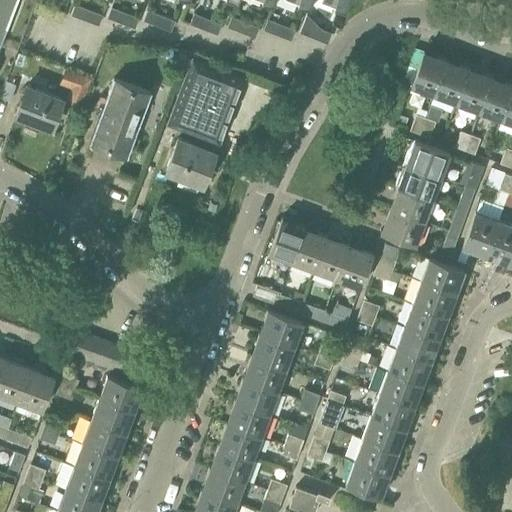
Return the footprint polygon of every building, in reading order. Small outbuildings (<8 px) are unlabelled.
[(0,0),(0,45),(17,0),(0,0)] [(72,11),(81,14),(86,4),(77,0),(72,11)] [(37,1),(33,11),(43,14),(47,4),(37,1)] [(107,16),(116,20),(120,9),(112,6),(107,16)] [(148,9),(144,19),(152,23),(157,12),(148,9)] [(301,29),(310,32),(316,18),(309,11),(301,29)] [(195,12),(190,23),(199,26),(203,15),(195,12)] [(233,14),(228,25),(237,29),(241,18),(233,14)] [(264,28),(273,32),(277,21),(269,17),(264,28)] [(424,55),(426,50),(424,50),(411,85),(435,94),(447,63),(449,59),(437,54),(435,59),(424,55)] [(192,57),(167,123),(182,128),(201,135),(208,138),(219,142),(223,131),(238,93),(244,77),(192,57)] [(447,63),(435,94),(457,102),(469,71),(470,72),(471,67),(460,63),(459,68),(447,63)] [(469,71),(457,102),(480,111),(491,80),(492,80),(493,76),(483,72),(482,76),(470,72),(469,71)] [(115,75),(90,142),(127,156),(152,90),(115,75)] [(491,80),(480,111),(503,119),(511,93),(511,82),(506,80),(504,84),(492,80),(491,80)] [(26,85),(15,114),(51,128),(62,98),(26,85)] [(511,93),(503,119),(511,122),(511,93)] [(416,113),(410,129),(421,133),(427,117),(416,113)] [(430,136),(436,121),(427,117),(421,133),(430,136)] [(461,130),(455,145),(465,149),(471,134),(461,130)] [(475,153),(480,137),(471,134),(465,149),(475,153)] [(178,137),(165,170),(202,185),(217,147),(207,143),(208,138),(201,135),(197,144),(178,137)] [(414,139),(410,148),(408,147),(403,162),(405,162),(440,175),(449,151),(414,139)] [(511,148),(506,147),(500,162),(511,166),(511,163),(511,148)] [(477,180),(483,164),(474,161),(468,176),(477,180)] [(400,170),(395,184),(397,185),(432,198),(440,175),(405,162),(402,171),(400,170)] [(511,174),(504,172),(498,188),(508,192),(511,180),(511,174)] [(465,184),(459,200),(469,203),(474,188),(465,184)] [(432,198),(397,185),(393,194),(398,196),(393,207),(393,209),(424,220),(432,198)] [(380,229),(380,230),(415,243),(424,220),(393,209),(393,207),(389,206),(385,217),(389,219),(385,231),(380,229)] [(456,207),(451,222),(460,226),(466,210),(456,207)] [(473,249),(474,245),(486,249),(487,250),(498,219),(474,210),(461,245),(470,248),(473,249)] [(281,222),(283,218),(281,217),(268,252),(291,261),(302,230),(303,231),(305,226),(294,222),(292,226),(281,222)] [(495,257),(496,253),(508,257),(509,258),(511,250),(511,223),(498,219),(487,250),(486,249),(484,253),(495,257)] [(448,229),(440,252),(449,256),(458,233),(448,229)] [(302,230),(291,261),(314,269),(325,239),(326,239),(328,234),(317,230),(315,235),(303,231),(302,230)] [(325,239),(314,269),(336,278),(347,247),(349,247),(350,243),(340,239),(338,244),(326,239),(325,239)] [(461,245),(457,258),(465,261),(470,248),(461,245)] [(372,251),(362,247),(360,252),(349,247),(347,247),(336,278),(359,286),(372,251)] [(395,260),(380,254),(376,264),(391,270),(395,260)] [(419,281),(450,292),(455,294),(464,270),(428,257),(419,281)] [(372,274),(387,279),(391,270),(376,264),(372,274)] [(411,303),(441,314),(447,316),(455,294),(450,292),(419,281),(411,303)] [(252,295),(275,303),(279,293),(280,292),(256,283),(252,295)] [(279,293),(275,303),(298,312),(302,301),(287,296),(279,293)] [(378,306),(363,300),(359,309),(374,315),(378,306)] [(302,301),(298,312),(320,320),(324,310),(302,301)] [(403,326),(433,337),(438,339),(447,316),(441,314),(411,303),(403,326)] [(302,321),(267,309),(263,319),(268,321),(263,333),(293,344),(302,321)] [(356,319),(371,325),(374,315),(359,309),(356,319)] [(324,310),(320,320),(344,328),(347,318),(332,312),(324,310)] [(395,348),(425,359),(430,361),(438,339),(433,337),(403,326),(395,348)] [(79,330),(71,352),(83,356),(91,335),(79,330)] [(255,356),(285,367),(293,344),(263,333),(258,331),(254,341),(259,343),(255,355),(255,356)] [(91,335),(83,356),(94,360),(102,339),(91,335)] [(102,339),(94,360),(105,365),(113,343),(102,339)] [(113,343),(105,365),(116,369),(125,347),(113,343)] [(336,349),(321,343),(317,353),(332,359),(336,349)] [(361,350),(346,345),(343,354),(358,360),(361,350)] [(127,373),(136,351),(125,347),(116,369),(127,373)] [(386,370),(417,382),(422,384),(430,361),(425,359),(395,348),(386,370)] [(314,362),(329,367),(332,359),(317,353),(314,362)] [(0,382),(8,362),(9,358),(0,354),(0,382)] [(247,379),(277,390),(285,367),(255,356),(255,355),(250,354),(246,364),(251,366),(247,378),(247,379)] [(339,364),(354,369),(358,360),(343,354),(339,364)] [(9,358),(8,362),(0,382),(0,394),(18,401),(32,366),(22,362),(23,360),(10,355),(9,358)] [(370,355),(367,363),(375,366),(378,358),(370,355)] [(32,366),(18,401),(41,410),(54,375),(45,371),(45,369),(32,364),(32,366)] [(378,393),(408,404),(414,406),(422,384),(417,382),(386,370),(378,393)] [(78,378),(63,373),(60,383),(75,388),(78,378)] [(142,387),(107,374),(99,397),(129,408),(128,409),(132,411),(137,400),(132,398),(137,387),(141,388),(142,387)] [(239,401),(269,412),(277,390),(247,379),(247,378),(242,376),(238,386),(243,388),(239,400),(239,401)] [(56,392),(71,398),(75,388),(60,383),(56,392)] [(319,394),(304,388),(300,398),(316,404),(319,394)] [(345,395),(330,390),(326,399),(341,405),(345,395)] [(370,415),(400,427),(405,429),(414,406),(408,404),(378,393),(370,415)] [(128,423),(124,421),(128,409),(129,408),(99,397),(90,420),(120,431),(120,432),(124,434),(128,423)] [(239,401),(239,400),(234,398),(230,410),(235,411),(231,423),(230,424),(261,435),(269,412),(239,401)] [(297,408),(312,413),(316,404),(300,398),(297,408)] [(343,406),(341,405),(326,399),(318,420),(335,427),(343,406)] [(362,438),(392,449),(397,451),(405,429),(400,427),(370,415),(362,438)] [(62,424),(47,418),(43,428),(58,433),(62,424)] [(120,446),(115,444),(120,432),(120,431),(90,420),(82,442),(112,453),(112,455),(116,456),(120,446)] [(222,446),(252,457),(261,435),(230,424),(231,423),(226,421),(222,432),(227,434),(222,446)] [(0,436),(5,439),(9,429),(0,425),(0,436)] [(39,438),(55,443),(58,433),(43,428),(39,438)] [(16,431),(12,441),(27,447),(31,437),(16,431)] [(303,439),(287,433),(284,443),(299,449),(303,439)] [(328,441),(313,435),(310,444),(325,450),(328,441)] [(353,461),(384,472),(389,474),(397,451),(392,449),(362,438),(353,461)] [(112,469),(107,467),(112,455),(112,453),(82,442),(74,465),(104,476),(103,478),(108,479),(112,469)] [(280,453),(295,458),(299,449),(284,443),(280,453)] [(214,469),(244,480),(252,457),(222,446),(218,444),(214,454),(219,456),(214,468),(214,469)] [(306,454),(321,460),(325,450),(310,444),(306,454)] [(9,467),(19,470),(24,455),(15,452),(9,467)] [(353,461),(345,483),(380,496),(389,474),(384,472),(353,461)] [(45,469),(30,463),(26,473),(41,479),(45,469)] [(103,491),(99,489),(103,478),(104,476),(74,465),(65,487),(95,499),(95,500),(99,501),(103,491)] [(214,469),(214,468),(209,466),(205,477),(210,479),(206,490),(205,491),(236,502),(244,480),(214,469)] [(23,483),(38,488),(41,479),(26,473),(23,483)] [(286,484),(271,478),(267,488),(282,494),(286,484)] [(14,484),(4,481),(0,491),(0,496),(8,499),(14,484)] [(313,511),(319,499),(327,502),(330,496),(317,491),(316,493),(295,486),(293,493),(291,492),(289,498),(291,498),(288,505),(307,511),(313,511)] [(92,511),(91,511),(95,500),(95,499),(65,487),(57,510),(63,511),(92,511)] [(205,491),(206,490),(201,488),(197,500),(201,501),(197,511),(232,511),(236,502),(205,491)] [(259,510),(263,511),(275,511),(282,494),(267,488),(259,510)] [(0,511),(2,511),(3,511),(8,499),(0,496),(0,511)]
